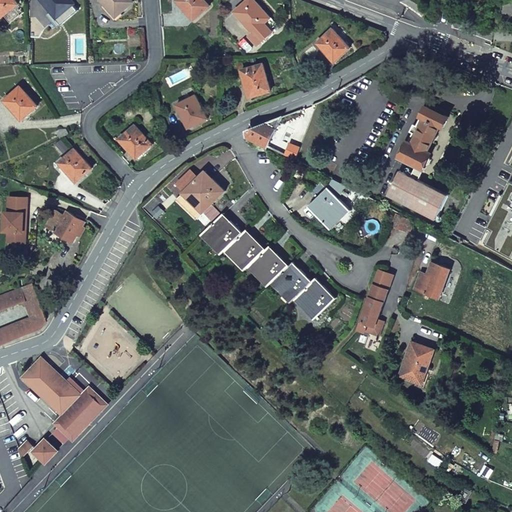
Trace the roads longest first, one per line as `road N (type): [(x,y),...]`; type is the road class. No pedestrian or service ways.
road 1 (residential): [(140,187),(229,126),(314,91),(413,34)]
road 2 (unknown): [(229,126),(282,215),(329,268),(358,271),(400,247)]
road 3 (residential): [(152,0),(154,65),(90,123),(140,187)]
road 4 (residential): [(0,356),(49,338),(140,187)]
road 5 (unknown): [(396,145),(415,96),(475,95),(498,64)]
